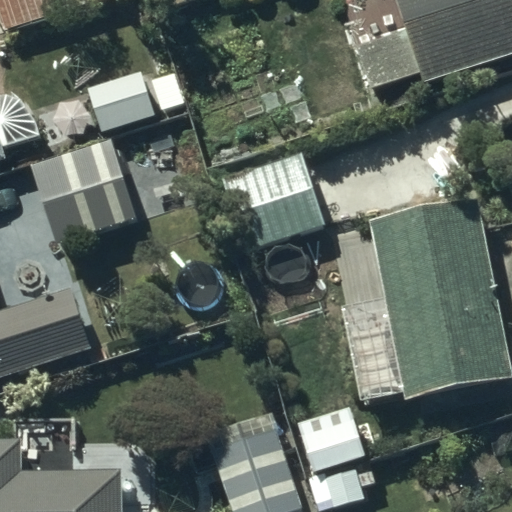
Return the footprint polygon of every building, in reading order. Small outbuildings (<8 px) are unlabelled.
[(0,0),(0,32),(107,0),(0,0)] [(511,0),(391,0),(403,33),(357,49),(372,93),(418,78),(422,89),(511,58),(511,0)] [(143,75),(85,94),(99,134),(156,115),(143,75)] [(156,131),(117,144),(137,208),(176,195),(156,131)] [(111,140),(27,168),(54,250),(138,222),(111,140)] [(298,157),(219,182),(243,254),(322,229),(298,157)] [(477,202),(364,223),(397,402),(510,382),(477,202)] [(0,379),(86,350),(67,294),(0,316),(0,379)] [(208,455),(228,511),(299,511),(303,511),(275,431),(208,455)] [(0,511),(117,511),(118,476),(19,476),(20,445),(0,444),(0,511)]
